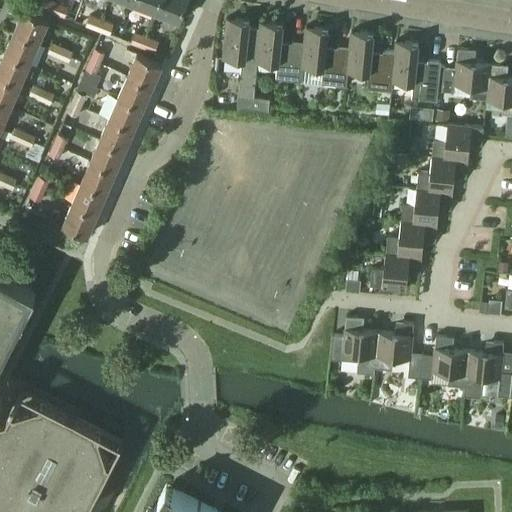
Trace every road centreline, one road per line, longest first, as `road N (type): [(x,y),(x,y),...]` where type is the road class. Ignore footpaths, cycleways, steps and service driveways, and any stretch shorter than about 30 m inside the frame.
road 1 (residential): [(266,511),(280,483),(203,445),(198,356),(185,339),(119,310),(100,263),(135,179),(171,146),(206,53),(211,0)]
road 2 (residential): [(511,330),(454,324),(434,311),(439,266),(490,149),(511,151)]
road 3 (residential): [(511,23),(379,0)]
